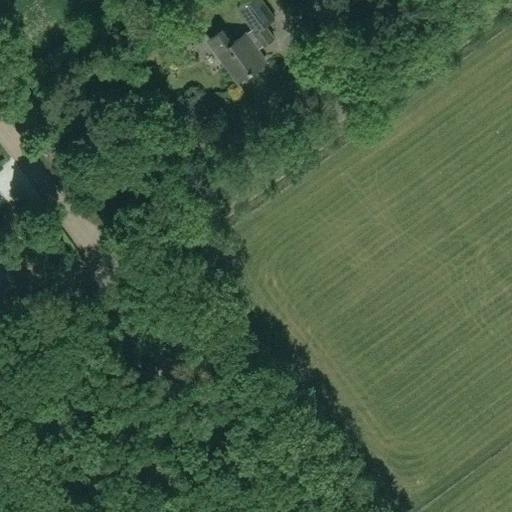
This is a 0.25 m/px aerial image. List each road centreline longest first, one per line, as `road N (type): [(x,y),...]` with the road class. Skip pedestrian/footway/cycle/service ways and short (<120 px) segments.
road 1 (tertiary): [(0,356),(490,0)]
road 2 (track): [(113,511),(0,356)]
